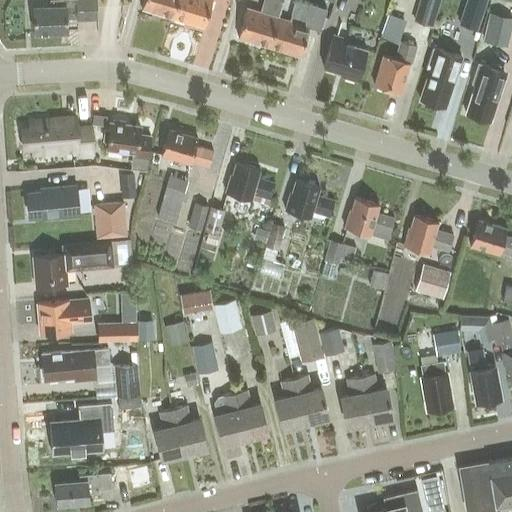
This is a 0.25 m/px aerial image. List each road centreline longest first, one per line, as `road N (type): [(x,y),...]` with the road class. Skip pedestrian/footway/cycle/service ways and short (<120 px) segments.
road 1 (unclassified): [(511,186),(152,77),(0,75)]
road 2 (residential): [(322,476),(511,434)]
road 3 (residential): [(14,511),(0,325)]
road 4 (residential): [(173,511),(322,476)]
